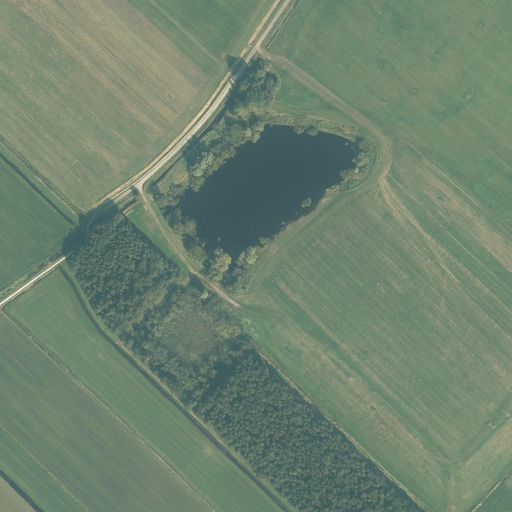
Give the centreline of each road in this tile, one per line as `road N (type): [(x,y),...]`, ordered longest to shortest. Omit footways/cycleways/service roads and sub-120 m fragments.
road 1 (track): [(236,305),(169,242),(139,184),(194,132),(238,73)]
road 2 (track): [(139,184),(80,224),(0,148)]
